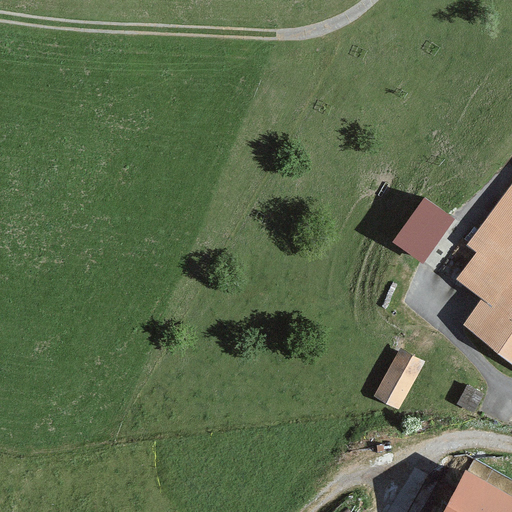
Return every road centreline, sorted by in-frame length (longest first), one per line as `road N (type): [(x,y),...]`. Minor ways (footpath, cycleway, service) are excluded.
road 1 (track): [(0,13),(287,32),(364,0)]
road 2 (track): [(511,446),(446,441),(339,483)]
